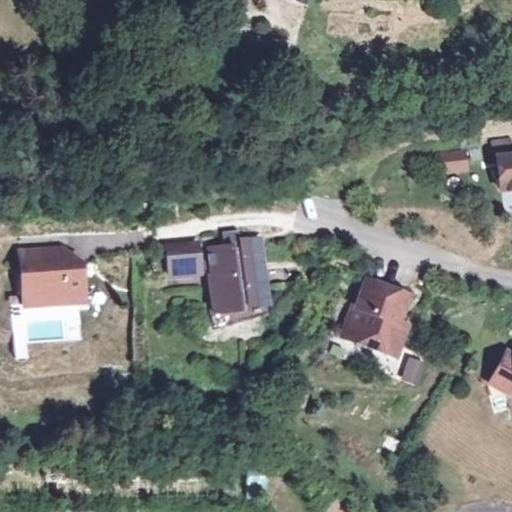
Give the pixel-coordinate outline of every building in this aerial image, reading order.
[(466,154),(434,156),(436,181),(468,178),(466,154)] [(511,158),(498,159),(501,205),(511,203),(511,158)] [(269,327),(258,240),(159,253),(164,294),(204,289),(210,334),(269,327)] [(23,303),(84,302),(83,246),(21,247),(23,303)] [(418,299),(362,281),(340,350),(396,368),(418,299)] [(511,356),(501,352),(481,397),(511,409),(511,356)]
